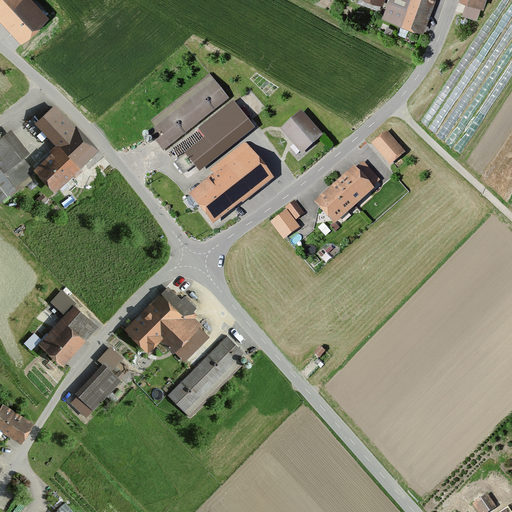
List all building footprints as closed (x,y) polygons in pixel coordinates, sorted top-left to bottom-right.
[(53,14),(38,0),(0,0),(0,17),(24,42),(53,14)] [(437,0),(388,0),(382,16),(425,32),(437,0)] [(462,0),(459,11),(480,17),(485,0),(462,0)] [(229,101),(209,75),(150,121),(156,129),(149,134),(163,152),(229,101)] [(36,167),(59,190),(101,148),(78,124),(76,126),(54,104),(36,123),(58,145),(36,167)] [(323,138),(301,113),(279,133),(301,157),(323,138)] [(32,151),(13,128),(0,138),(0,201),(1,202),(38,172),(25,156),(32,151)] [(184,156),(196,174),(219,157),(217,154),(230,144),(219,128),(184,156)] [(405,155),(385,132),(371,145),(391,168),(405,155)] [(246,145),(242,145),(208,172),(212,177),(187,199),(194,210),(213,232),(271,183),(246,145)] [(355,171),(337,186),(355,207),(373,193),(371,191),(380,183),(363,164),(355,171)] [(330,229),(355,207),(337,186),(312,208),(317,214),(327,226),(330,229)] [(306,214),(296,200),(285,208),(296,222),(306,214)] [(286,215),(275,223),(284,236),(295,228),(286,215)] [(52,301),(67,314),(42,343),(67,365),(103,324),(78,303),(63,289),(52,301)] [(168,289),(124,331),(132,346),(147,358),(161,346),(172,358),(201,326),(192,316),(198,311),(185,298),(181,302),(168,289)] [(35,331),(24,342),(32,349),(43,338),(35,331)] [(249,358),(226,336),(167,397),(189,419),(249,358)] [(325,351),(318,345),(312,353),(319,359),(324,353),(325,351)] [(123,360),(111,348),(99,360),(103,364),(77,393),(97,408),(124,379),(114,368),(123,360)] [(148,362),(140,356),(135,362),(143,369),(148,362)] [(37,422),(4,403),(0,409),(0,439),(1,440),(6,432),(24,443),(37,422)] [(487,511),(496,506),(488,493),(472,503),(478,511),(487,511)] [(73,511),(65,503),(54,511),(73,511)]
